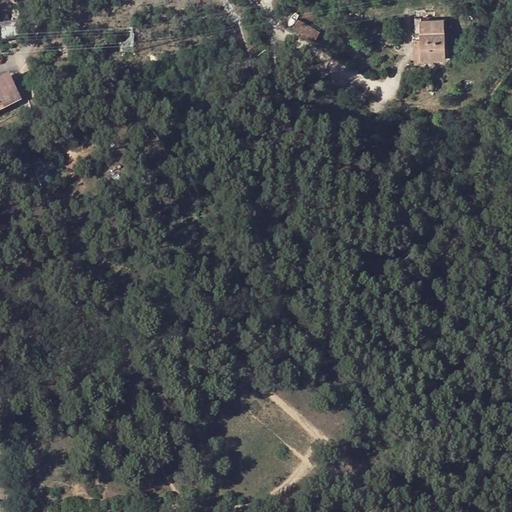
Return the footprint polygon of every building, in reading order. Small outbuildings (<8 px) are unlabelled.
[(421,31),(421,38),(421,58),(425,58),(446,57),(444,18),(421,19),(421,31)] [(294,27),(305,34),(310,26),(299,19),(294,27)] [(0,41),(0,42),(25,36),(22,23),(0,27),(0,41)] [(425,61),(425,58),(421,58),(421,38),(414,38),(415,62),(425,61)] [(9,78),(0,82),(0,109),(20,99),(9,78)] [(389,111),(384,121),(401,128),(405,118),(389,111)] [(5,187),(8,197),(18,193),(14,184),(5,187)]
